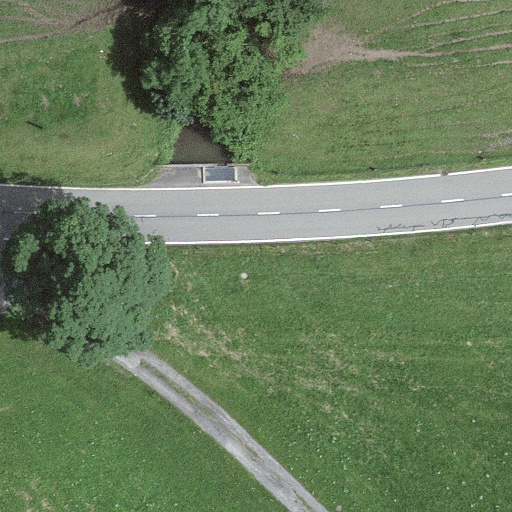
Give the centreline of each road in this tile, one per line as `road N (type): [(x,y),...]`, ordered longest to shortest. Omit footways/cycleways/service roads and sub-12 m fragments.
road 1 (tertiary): [(0,210),(205,215),(511,194)]
road 2 (track): [(0,271),(103,326),(303,511)]
